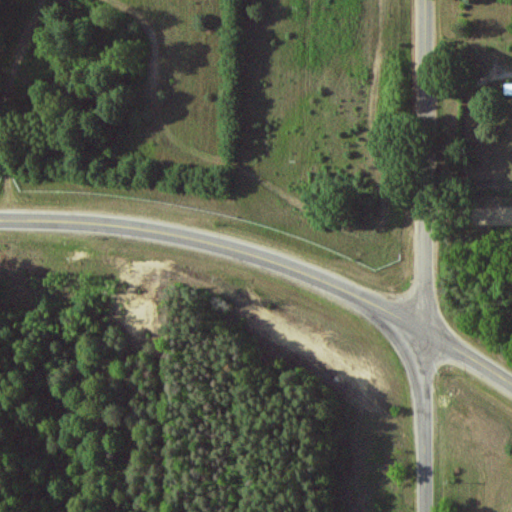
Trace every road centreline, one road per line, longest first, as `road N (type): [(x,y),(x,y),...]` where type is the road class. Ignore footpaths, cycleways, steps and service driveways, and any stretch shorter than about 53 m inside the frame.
road 1 (tertiary): [(511,383),(382,306),(229,248),(140,229),(0,220)]
road 2 (residential): [(429,511),(425,0)]
